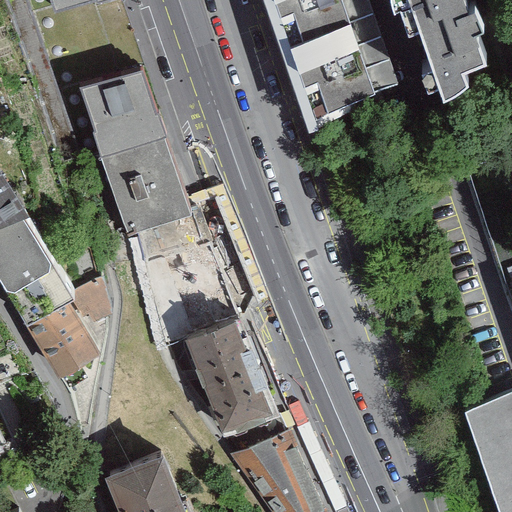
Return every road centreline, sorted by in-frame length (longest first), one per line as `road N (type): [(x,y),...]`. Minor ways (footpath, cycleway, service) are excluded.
road 1 (secondary): [(175,0),(242,190),(374,511)]
road 2 (residential): [(416,511),(241,0)]
